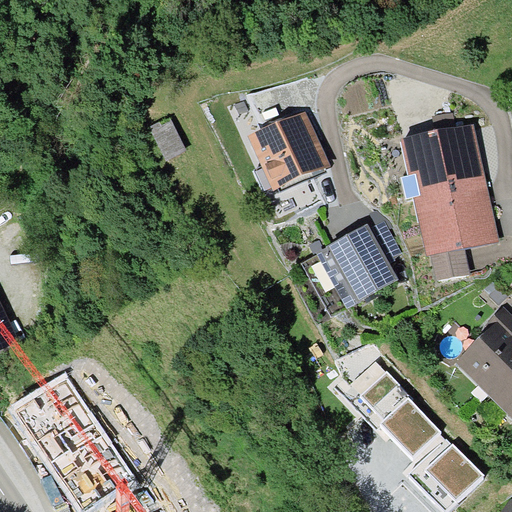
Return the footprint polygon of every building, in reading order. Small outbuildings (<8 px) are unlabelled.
[(307,114),(251,138),(274,191),(330,166),(307,114)] [(169,118),(149,128),(164,159),(184,149),(169,118)] [(472,124),(399,140),(408,175),(400,177),(405,199),(413,198),(427,254),(431,254),(464,246),(497,239),(472,124)] [(369,230),(385,261),(402,252),(386,221),(369,230)] [(367,226),(303,261),(331,315),(396,281),(385,261),(369,230),(367,226)] [(464,246),(431,254),(437,281),(470,274),(464,246)] [(0,352),(18,344),(0,303),(0,352)] [(487,333),(456,368),(510,416),(511,414),(511,325),(499,314),(485,330),(487,333)] [(49,328),(26,320),(21,337),(44,344),(49,328)] [(377,367),(344,397),(386,442),(391,438),(412,461),(402,471),(440,511),(446,511),(482,479),(377,367)] [(14,408),(79,511),(155,511),(136,479),(67,376),(14,408)]
